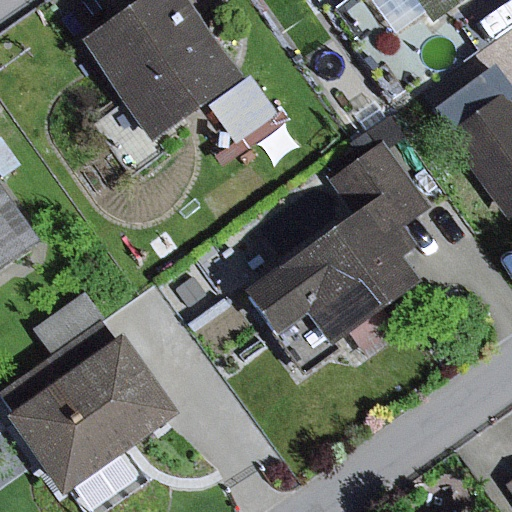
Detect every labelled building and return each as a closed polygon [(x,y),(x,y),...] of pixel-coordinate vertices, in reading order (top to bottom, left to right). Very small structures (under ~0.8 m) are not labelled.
[(187,0),(141,0),(81,43),(152,143),(208,103),(236,143),(276,115),(248,75),(243,78),(187,0)] [(365,0),(367,2),(370,0),(419,0),(435,21),(462,2),(485,33),(501,21),(485,0),(365,0)] [(484,78),(438,111),(453,132),(448,135),(509,221),(511,218),(511,102),(506,94),(499,99),(484,78)] [(352,216),(243,294),(304,379),(339,354),(334,346),(423,283),(405,259),(419,249),(405,230),(432,211),(383,141),(327,181),(352,216)] [(0,273),(42,245),(0,185),(0,273)] [(32,331),(50,357),(103,320),(84,295),(32,331)] [(0,398),(12,415),(6,419),(63,499),(178,418),(122,338),(115,342),(101,322),(0,393),(0,398)]
